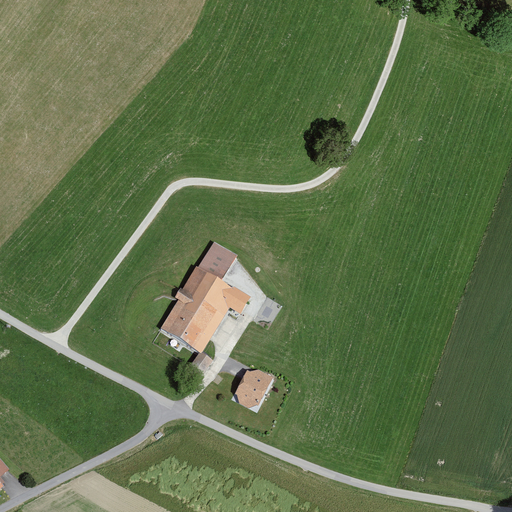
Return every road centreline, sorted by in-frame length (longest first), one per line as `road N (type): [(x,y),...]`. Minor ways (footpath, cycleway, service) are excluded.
road 1 (unclassified): [(510,510),(320,470),(141,389),(0,312)]
road 2 (track): [(56,347),(180,184),(302,188),(330,177),(377,97),(404,0)]
road 3 (unknown): [(264,280),(247,335),(188,411)]
